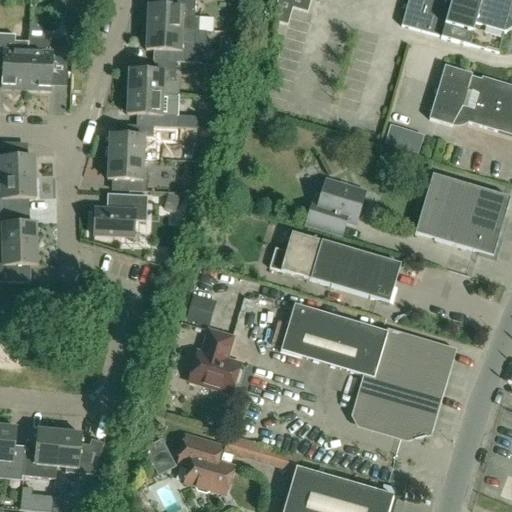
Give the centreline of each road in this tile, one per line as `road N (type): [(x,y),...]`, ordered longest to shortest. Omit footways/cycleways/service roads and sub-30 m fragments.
road 1 (residential): [(0,400),(99,408),(131,299),(84,278),(68,252),(66,187),(82,138)]
road 2 (unclassified): [(450,511),(511,330)]
road 3 (residential): [(82,138),(122,0)]
